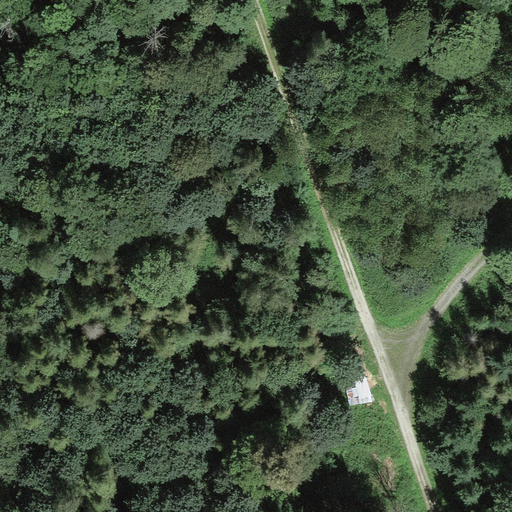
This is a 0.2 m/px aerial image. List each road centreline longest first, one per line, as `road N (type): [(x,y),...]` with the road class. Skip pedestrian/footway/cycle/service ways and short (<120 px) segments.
road 1 (track): [(256,0),(434,511)]
road 2 (track): [(511,234),(386,371)]
